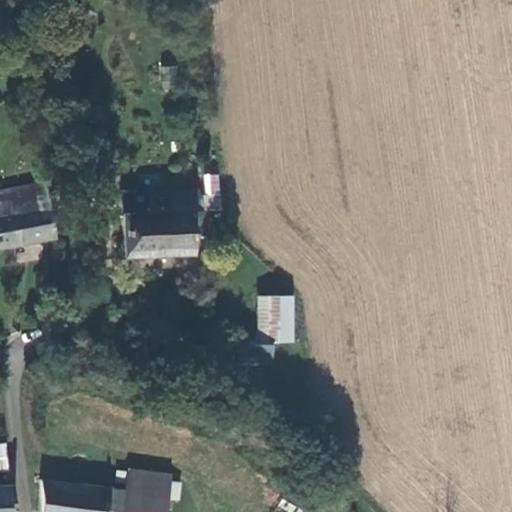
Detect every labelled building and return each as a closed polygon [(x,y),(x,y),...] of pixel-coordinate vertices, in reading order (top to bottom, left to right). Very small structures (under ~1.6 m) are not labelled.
[(204,206),(218,206),(219,173),(205,173),(204,206)] [(0,240),(37,230),(30,174),(0,184),(0,240)] [(186,245),(185,205),(159,205),(159,178),(117,178),(116,203),(116,244),(186,245)] [(78,203),(78,266),(78,272),(116,273),(116,244),(116,203),(78,203)] [(221,243),(260,243),(261,219),(221,219),(221,243)] [(256,297),(255,346),(271,346),(293,346),(293,297),(256,297)] [(160,327),(161,334),(167,337),(172,337),(176,333),(177,325),(173,322),(165,321),(160,327)] [(231,344),(230,365),(270,367),(271,346),(255,346),(231,344)] [(165,511),(170,474),(126,469),(122,491),(108,489),(105,511),(165,511)] [(38,511),(105,511),(108,489),(39,481),(38,511)] [(0,511),(11,511),(10,488),(0,487),(0,511)] [(284,493),(273,511),(307,511),(310,508),(284,493)]
